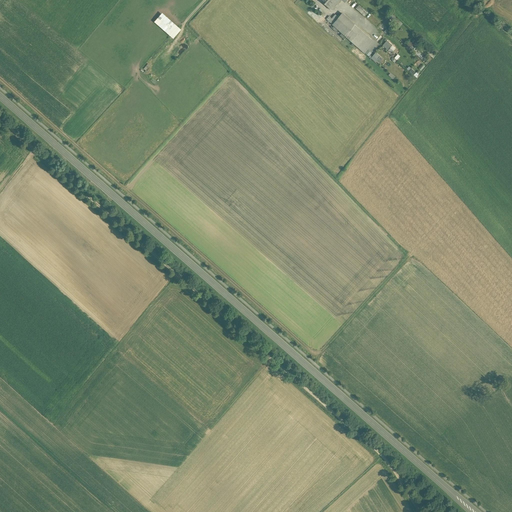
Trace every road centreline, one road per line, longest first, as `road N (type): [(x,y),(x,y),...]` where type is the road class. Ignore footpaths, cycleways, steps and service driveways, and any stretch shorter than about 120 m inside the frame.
road 1 (secondary): [(474,511),(0,95)]
road 2 (track): [(0,119),(380,453),(419,511)]
road 3 (track): [(0,78),(317,355),(410,254)]
